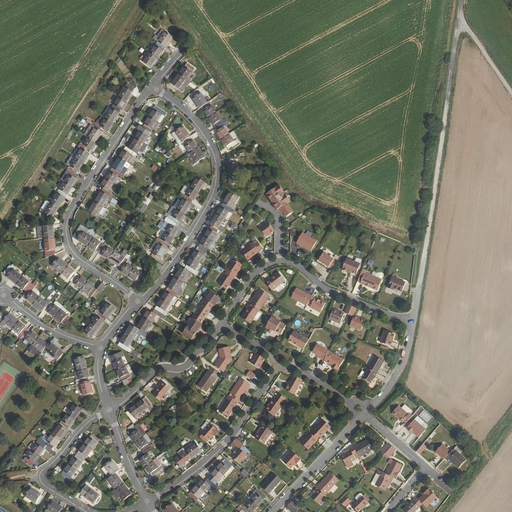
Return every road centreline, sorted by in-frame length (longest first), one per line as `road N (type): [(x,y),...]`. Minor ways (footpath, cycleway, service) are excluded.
road 1 (unclassified): [(462,0),(421,279)]
road 2 (residential): [(156,89),(135,107),(66,221),(66,243),(78,259),(137,301)]
road 3 (residential): [(156,89),(211,139),(219,183),(178,257),(137,301)]
road 4 (residential): [(222,327),(248,279),(281,259),(336,295),(413,318)]
road 5 (residential): [(279,364),(224,443),(147,501)]
road 6 (residential): [(388,511),(421,463),(364,416)]
road 7 (residential): [(275,511),(364,416)]
